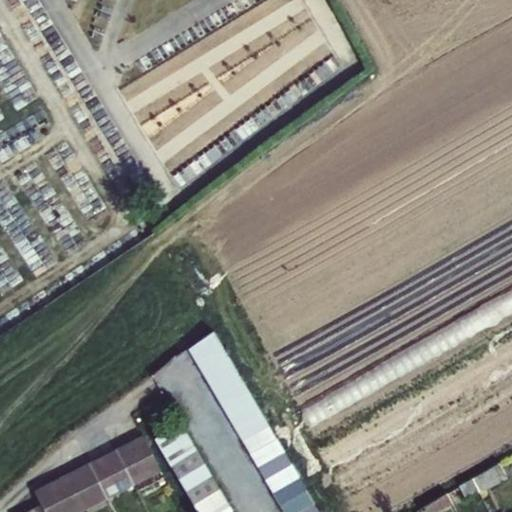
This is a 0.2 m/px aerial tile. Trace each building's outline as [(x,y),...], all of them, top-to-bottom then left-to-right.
[(184,347),(192,360),(220,343),(213,330),(184,347)] [(220,343),(192,360),(199,372),(228,356),(220,343)] [(228,356),(199,372),(207,385),(235,368),(228,356)] [(235,368),(207,385),(214,398),(243,381),(235,368)] [(214,398),(221,411),(250,394),(243,381),(214,398)] [(250,394),(221,411),(229,424),(258,406),(250,394)] [(258,406),(229,424),(237,436),(265,419),(258,406)] [(265,419),(237,436),(244,449),(273,432),(265,419)] [(152,437),(161,451),(189,434),(181,420),(152,437)] [(244,449),(252,462),(281,445),(273,432),(244,449)] [(161,470),(143,433),(117,447),(135,483),(161,470)] [(161,451),(168,463),(196,447),(189,434),(161,451)] [(252,462),(259,474),(288,458),(281,445),(252,462)] [(117,447),(89,461),(107,497),(135,483),(117,447)] [(168,463),(176,476),(204,460),(196,447),(168,463)] [(477,469),(485,485),(508,473),(500,457),(477,469)] [(259,474),(267,487),(295,470),(288,458),(259,474)] [(176,476),(183,489),(211,473),(204,460),(176,476)] [(89,461),(62,474),(80,511),(107,497),(89,461)] [(477,469),(425,498),(430,510),(485,485),(477,469)] [(295,470),(267,487),(274,500),(303,483),(295,470)] [(183,489),(191,501),(219,485),(211,473),(183,489)] [(62,474),(36,487),(43,501),(48,511),(77,511),(80,511),(62,474)] [(274,500),(281,511),(283,511),(311,496),(303,483),(274,500)] [(191,501),(197,511),(200,511),(226,498),(219,485),(191,501)] [(311,496),(283,511),(312,511),(318,509),(311,496)] [(226,498),(200,511),(231,511),(234,511),(226,498)] [(48,511),(43,501),(22,511),(48,511)]
